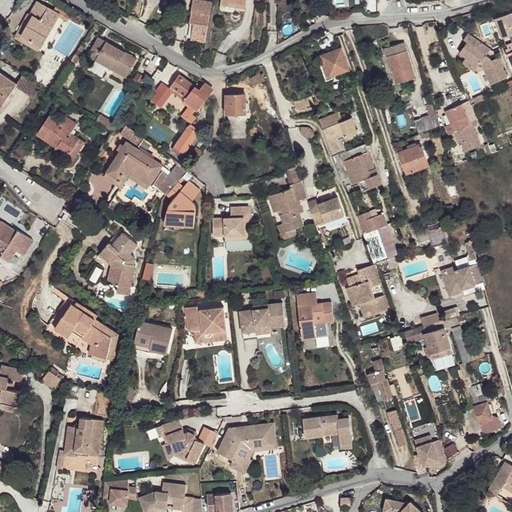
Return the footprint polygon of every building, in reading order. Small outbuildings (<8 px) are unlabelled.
[(33,16),(22,36),(41,47),(60,14),(68,18),(69,17),(73,9),(59,0),(53,10),(37,1),(30,14),(33,16)] [(211,3),(194,0),(190,23),(194,24),(192,39),(204,41),(211,3)] [(230,6),(220,4),(220,8),(222,10),(233,12),(235,10),(235,7),(245,9),(246,6),(231,3),(230,6)] [(73,9),(69,17),(73,19),(78,11),(73,9)] [(511,11),(487,21),(492,35),(500,32),(502,38),(511,34),(511,11)] [(22,36),(33,16),(30,14),(28,13),(15,37),(39,51),(41,47),(22,36)] [(487,55),(491,49),(469,33),(464,39),(467,42),(460,52),(466,57),(479,66),(481,63),(482,61),(484,63),(487,68),(484,69),(491,84),(507,77),(498,57),(492,60),(491,58),(487,55)] [(137,59),(98,37),(91,50),(99,54),(96,60),(109,67),(126,77),(137,59)] [(405,42),(385,48),(387,56),(388,56),(396,83),(416,77),(405,42)] [(341,48),(323,55),(326,63),(324,64),(328,75),(329,74),(330,75),(332,75),(349,69),(341,48)] [(479,66),(466,57),(463,62),(475,71),(479,66)] [(109,67),(96,60),(94,65),(106,72),(109,67)] [(328,75),(324,64),(321,65),(326,81),(333,78),(332,75),(330,75),(329,74),(328,75)] [(16,85),(17,83),(0,71),(0,106),(0,107),(16,85)] [(257,75),(243,82),(246,90),(266,80),(263,73),(261,74),(260,73),(257,74),(257,75)] [(23,74),(17,83),(16,85),(34,97),(41,87),(23,74)] [(171,87),(186,98),(184,100),(196,109),(197,110),(213,91),(213,87),(205,82),(200,89),(180,74),(171,87)] [(186,98),(171,87),(169,88),(184,100),(186,98)] [(473,98),(475,103),(486,99),(484,93),(473,98)] [(246,94),(226,95),(227,113),(237,113),(246,113),(246,110),(249,110),(249,103),(246,103),(246,94)] [(312,96),(294,101),(297,109),(314,104),(312,96)] [(196,109),(184,100),(182,102),(188,107),(182,115),(192,123),(196,117),(192,115),(196,109)] [(454,132),(456,131),(469,125),(467,120),(469,120),(469,121),(475,119),(476,118),(468,101),(446,111),(451,123),(445,126),(449,134),(454,132)] [(430,115),(430,116),(435,114),(431,103),(426,105),(430,115)] [(319,120),(323,128),(343,121),(339,112),(319,120)] [(61,121),(50,114),(37,134),(56,147),(54,150),(72,162),(85,142),(71,133),(68,131),(70,128),(74,130),(78,124),(65,115),(61,121)] [(430,116),(430,115),(420,118),(420,119),(415,121),(419,133),(439,126),(435,114),(430,116)] [(97,120),(109,129),(113,123),(100,115),(97,120)] [(323,128),(333,156),(346,150),(343,141),(354,137),(353,133),(358,132),(352,117),(343,121),(323,128)] [(469,125),(456,131),(461,142),(465,151),(481,144),(473,127),(477,125),(475,119),(469,121),(469,120),(467,120),(469,125)] [(113,123),(109,129),(114,132),(118,126),(113,123)] [(144,138),(126,124),(120,133),(138,146),(144,138)] [(199,133),(189,126),(172,150),(182,157),(199,133)] [(306,127),(301,127),(301,133),(309,138),(315,136),(312,130),(310,128),(306,127)] [(127,142),(107,172),(119,180),(126,169),(150,185),(163,165),(127,142)] [(366,143),(333,156),(343,183),(345,182),(346,186),(356,182),(358,185),(360,184),(362,191),(381,183),(375,168),(370,170),(363,153),(369,151),(366,143)] [(408,149),(400,152),(407,173),(428,165),(421,144),(418,145),(408,149)] [(369,151),(363,153),(370,170),(375,168),(369,151)] [(188,170),(179,163),(170,174),(163,170),(153,185),(166,195),(178,181),(182,176),(188,170)] [(297,167),(285,170),(290,185),(301,181),(297,167)] [(119,180),(107,172),(104,176),(121,187),(129,176),(147,188),(150,185),(126,169),(119,180)] [(184,186),(181,191),(193,201),(195,205),(201,190),(190,180),(184,186)] [(180,183),(178,181),(166,195),(173,200),(169,204),(165,220),(165,225),(175,226),(185,226),(194,227),(196,207),(195,205),(193,201),(181,191),(184,186),(180,183)] [(307,198),(301,181),(290,185),(291,188),(269,195),(274,212),(278,211),(281,209),(283,213),(280,214),(283,223),(286,231),(295,228),(304,225),(300,213),(304,211),(300,200),(307,198)] [(318,198),(308,202),(316,225),(345,215),(338,196),(320,202),(318,198)] [(225,217),(213,218),(213,236),(225,236),(225,241),(261,239),(249,206),(231,207),(231,214),(231,217),(225,217)] [(358,216),(363,231),(387,223),(384,213),(377,215),(372,217),(370,211),(358,216)] [(440,218),(426,222),(428,228),(418,232),(421,242),(430,239),(433,247),(448,242),(440,218)] [(421,219),(410,222),(412,229),(423,226),(421,219)] [(0,220),(0,225),(8,231),(10,228),(16,231),(0,220)] [(286,231),(283,223),(277,225),(282,240),(297,235),(295,228),(286,231)] [(387,223),(363,231),(375,263),(398,255),(387,223)] [(0,225),(0,256),(8,261),(15,250),(23,256),(33,240),(17,229),(16,231),(10,228),(8,231),(0,225)] [(113,245),(109,243),(100,253),(113,264),(109,282),(119,285),(117,292),(129,295),(136,265),(134,265),(136,258),(130,253),(138,244),(124,232),(119,239),(113,245)] [(115,236),(109,243),(113,245),(119,239),(115,236)] [(468,259),(470,265),(478,263),(472,240),(466,242),(471,258),(468,259)] [(483,248),(477,249),(481,261),(487,260),(483,248)] [(475,285),(483,282),(478,263),(470,265),(456,270),(454,264),(441,268),(450,296),(463,292),(462,289),(475,285)] [(372,287),(382,284),(375,264),(357,270),(359,274),(361,282),(349,286),(346,287),(352,306),(360,303),(364,318),(390,309),(385,295),(375,298),(372,287)] [(152,269),(145,267),(143,277),(150,279),(152,269)] [(347,278),(349,286),(361,282),(359,274),(347,278)] [(475,285),(462,289),(463,292),(464,296),(477,292),(475,285)] [(188,291),(188,299),(200,298),(200,290),(188,291)] [(306,293),(308,304),(319,303),(317,292),(306,293)] [(306,293),(297,294),(302,339),(316,337),(315,323),(334,320),(332,301),(319,303),(308,304),(306,293)] [(65,299),(49,325),(54,328),(63,315),(63,316),(71,303),(65,299)] [(76,302),(74,305),(83,311),(85,307),(76,302)] [(253,309),(240,310),(243,333),(256,331),(255,325),(271,323),(271,327),(286,326),(283,302),(262,305),(262,308),(253,309)] [(63,315),(54,328),(68,337),(72,331),(75,327),(84,333),(82,337),(92,343),(89,353),(92,354),(91,358),(106,361),(107,358),(113,359),(119,334),(96,319),(98,315),(85,307),(83,311),(74,305),(71,303),(63,316),(63,315)] [(185,307),(188,331),(195,330),(199,330),(202,336),(196,337),(196,343),(207,342),(214,332),(227,330),(224,306),(198,309),(198,306),(185,307)] [(423,317),(425,325),(436,322),(440,321),(437,313),(423,317)] [(458,317),(445,321),(447,328),(460,324),(458,317)] [(315,323),(316,337),(320,337),(318,325),(335,323),(334,320),(315,323)] [(173,329),(140,321),(135,344),(150,348),(150,350),(167,354),(173,329)] [(425,325),(423,326),(426,338),(430,352),(451,346),(445,327),(438,329),(436,322),(425,325)] [(256,331),(243,333),(244,340),(257,338),(256,334),(272,332),(271,327),(271,323),(255,325),(256,331)] [(452,328),(463,363),(474,359),(464,328),(462,328),(461,325),(452,328)] [(423,326),(404,331),(408,343),(426,338),(423,326)] [(84,333),(75,327),(72,331),(82,337),(84,333)] [(183,331),(185,348),(197,346),(196,343),(196,337),(195,330),(188,331),(183,331)] [(227,330),(214,332),(207,342),(228,339),(227,330)] [(150,348),(135,344),(133,349),(149,352),(150,350),(150,348)] [(387,378),(384,369),(385,368),(381,358),(372,361),(376,371),(368,374),(371,383),(378,381),(380,387),(384,400),(394,397),(387,378)] [(0,404),(16,408),(20,391),(7,388),(9,377),(22,380),(24,369),(2,364),(0,374),(0,386),(2,387),(1,394),(0,394),(0,404)] [(51,371),(49,370),(41,381),(54,390),(62,379),(56,375),(51,371)] [(378,381),(371,383),(373,389),(380,387),(378,381)] [(468,388),(483,433),(501,427),(498,416),(493,418),(487,401),(480,404),(474,386),(468,388)] [(328,415),(303,418),(306,438),(339,434),(341,445),(352,443),(349,417),(338,418),(338,414),(331,414),(332,417),(328,417),(328,415)] [(65,450),(65,455),(75,456),(75,453),(76,450),(89,452),(89,454),(99,456),(104,420),(81,417),(80,427),(68,425),(65,450)] [(163,436),(166,435),(169,443),(173,441),(177,453),(196,462),(205,442),(197,439),(195,434),(189,431),(185,432),(180,419),(156,427),(160,437),(163,436)] [(230,433),(227,432),(218,452),(234,459),(242,463),(250,446),(277,443),(274,422),(248,425),(248,428),(232,430),(230,433)] [(230,427),(227,432),(230,433),(232,430),(248,428),(248,425),(230,427)] [(403,428),(395,430),(400,446),(408,444),(403,428)] [(415,440),(417,445),(433,440),(431,434),(415,440)] [(166,435),(163,436),(166,444),(163,445),(168,461),(177,453),(173,441),(169,443),(166,435)] [(420,454),(413,456),(418,473),(427,471),(425,466),(431,464),(432,468),(445,464),(442,456),(446,455),(440,438),(433,440),(417,445),(420,454)] [(472,441),(476,451),(481,447),(478,438),(472,441)] [(242,463),(234,459),(231,466),(245,473),(252,459),(250,458),(254,450),(277,448),(277,443),(250,446),(242,463)] [(63,468),(65,455),(65,450),(60,449),(57,468),(63,468)] [(1,460),(0,461),(0,468),(8,474),(20,466),(15,459),(8,465),(1,460)] [(502,467),(491,484),(501,489),(503,486),(511,491),(511,465),(507,462),(504,468),(502,467)] [(105,481),(103,497),(111,498),(110,503),(128,505),(128,499),(138,500),(137,496),(136,487),(129,486),(129,489),(129,478),(105,481)] [(139,497),(145,511),(157,506),(167,508),(168,503),(193,506),(194,498),(194,497),(185,496),(186,485),(164,482),(163,492),(156,491),(139,497)] [(497,495),(501,489),(491,484),(488,490),(497,495)] [(216,489),(207,490),(209,511),(233,511),(231,493),(220,494),(220,491),(216,491),(216,489)] [(341,498),(341,507),(351,507),(351,497),(341,498)] [(168,503),(167,508),(183,509),(182,511),(203,511),(202,499),(194,498),(193,506),(168,503)] [(386,498),(383,511),(422,511),(411,501),(409,503),(386,498)]
